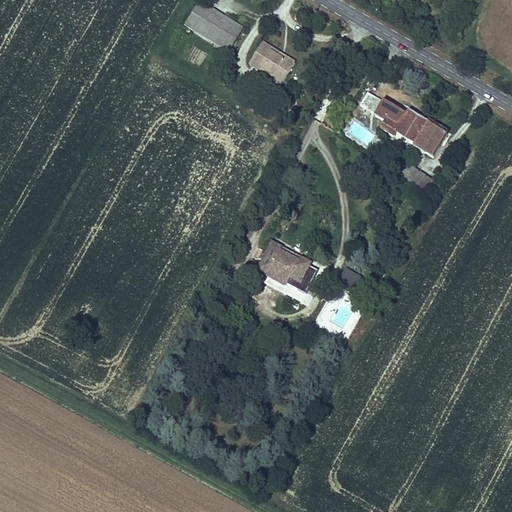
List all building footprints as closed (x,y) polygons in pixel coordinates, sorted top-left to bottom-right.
[(200,2),(184,27),(229,55),(245,29),(200,2)] [(263,43),(249,67),(281,87),(296,63),(263,43)] [(385,105),(366,94),(357,110),(383,126),(380,131),(397,140),(399,135),(419,147),(432,126),(412,115),(411,116),(387,102),(385,105)] [(449,136),(432,126),(419,147),(417,151),(434,161),(449,136)] [(436,184),(406,163),(395,179),(424,200),(436,184)] [(312,265),(272,244),(257,272),(268,278),(266,281),(286,291),(288,287),(306,297),(319,273),(311,269),(312,265)] [(377,284),(347,270),(336,291),(366,306),(377,284)]
